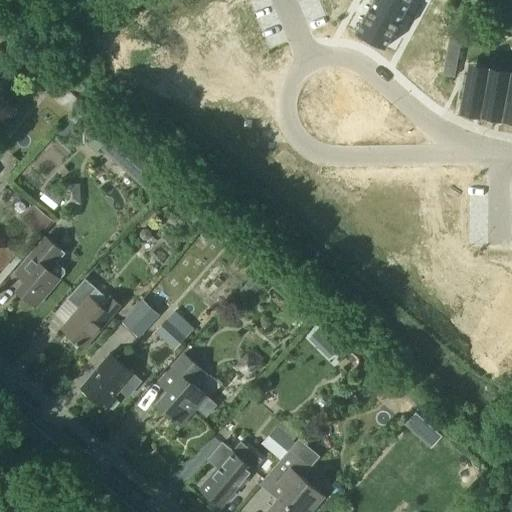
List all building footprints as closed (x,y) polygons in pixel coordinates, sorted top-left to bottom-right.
[(369,0),(364,11),(400,30),(411,11),(390,0),(369,0)] [(390,0),(411,11),(416,0),(390,0)] [(390,50),(400,30),(364,11),(354,30),(390,50)] [(458,113),(480,117),(487,77),(466,73),(458,113)] [(480,117),(501,121),(508,83),(509,80),(504,80),(487,77),(480,117)] [(501,121),(511,123),(511,80),(509,80),(508,83),(501,121)] [(103,127),(87,144),(97,153),(101,149),(113,135),(115,133),(106,124),(103,127)] [(15,169),(27,152),(17,145),(5,161),(15,169)] [(138,159),(126,172),(149,193),(161,180),(164,177),(155,169),(141,156),(138,159)] [(46,198),(34,213),(46,222),(58,207),(46,198)] [(14,273),(24,281),(15,291),(35,307),(58,280),(58,279),(63,274),(63,270),(55,263),(63,253),(45,238),(14,273)] [(0,268),(13,253),(0,241),(0,268)] [(269,279),(261,271),(247,286),(256,294),(269,279)] [(61,328),(85,348),(120,306),(110,298),(102,308),(89,296),(96,288),(85,279),(69,299),(78,308),(61,328)] [(222,282),(218,279),(213,284),(217,288),(222,282)] [(158,315),(142,300),(122,322),(138,337),(158,315)] [(156,332),(174,350),(186,339),(167,321),(156,332)] [(319,348),(330,336),(320,325),(308,337),(319,348)] [(80,388),(103,408),(104,406),(108,410),(117,400),(113,397),(132,375),(109,354),(80,388)] [(155,404),(179,426),(195,409),(204,417),(215,405),(190,383),(201,371),(189,360),(183,355),(157,383),(166,391),(155,404)] [(265,440),(284,456),(294,444),(275,428),(265,440)] [(269,510),(271,511),(309,511),(323,495),(302,477),(309,468),(319,456),(299,439),(275,468),(284,476),(278,483),(286,490),(269,510)] [(199,488),(220,506),(239,484),(237,483),(245,474),(252,480),(260,471),(244,457),(245,455),(235,447),(231,452),(223,445),(209,461),(217,468),(199,488)]
